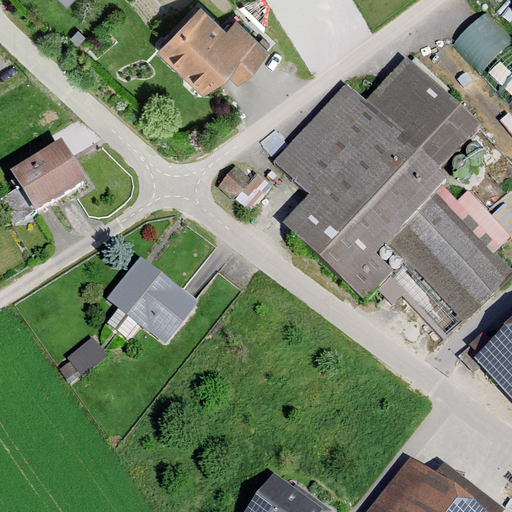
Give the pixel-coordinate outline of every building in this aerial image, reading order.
[(230,25),(205,2),(160,49),(209,95),(232,70),(243,81),(273,49),(238,17),(230,25)] [(457,39),(484,68),(511,41),(511,34),(488,9),(457,39)] [(368,103),(349,85),(276,165),(313,200),(287,228),(373,306),(409,267),(469,322),(511,274),(511,273),(493,256),(511,235),(448,177),(490,131),(409,58),(368,103)] [(70,142),(20,173),(45,214),(96,183),(70,142)] [(236,159),(221,186),(252,204),(268,177),(236,159)] [(201,304),(143,259),(110,301),(169,345),(201,304)] [(511,334),(480,365),(511,398),(511,334)] [(99,337),(70,350),(78,369),(107,357),(99,337)] [(483,511),(413,459),(373,511),(483,511)] [(328,511),(279,475),(250,511),(328,511)]
